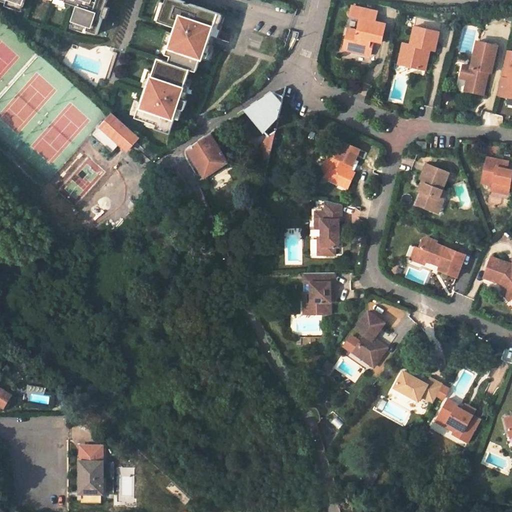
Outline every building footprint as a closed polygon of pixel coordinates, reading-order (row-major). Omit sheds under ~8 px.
[(24,5),(9,0),(7,0),(7,4),(22,9),(24,5)] [(9,0),(24,5),(25,0),(67,0),(67,1),(79,5),(74,22),(89,28),(99,31),(104,16),(103,16),(108,0),(9,0)] [(190,83),(194,69),(200,71),(204,58),(206,59),(210,44),(216,26),(220,12),(191,3),(191,5),(187,3),(187,2),(180,0),(163,0),(163,2),(157,21),(176,26),(172,38),(168,54),(173,56),(171,62),(160,59),(156,72),(151,88),(142,119),(153,122),(163,125),(162,129),(177,134),(181,119),(184,108),(189,110),(190,110),(193,101),(191,100),(186,99),(190,83)] [(163,2),(158,1),(152,19),(157,21),(163,2)] [(360,28),(351,25),(346,46),(369,52),(373,37),(376,37),(384,39),(388,21),(378,19),(380,9),(355,3),(353,13),(363,16),(360,28)] [(224,13),(220,12),(216,26),(220,28),(224,13)] [(89,28),(74,22),(72,26),(88,32),(89,28)] [(425,53),(431,54),(432,49),(437,51),(442,32),(418,25),(413,43),(406,41),(403,52),(410,54),(407,64),(421,68),(425,53)] [(172,38),(166,36),(162,52),(168,54),(172,38)] [(462,76),(469,78),(468,83),(477,85),(475,91),(484,93),(489,76),(486,75),(488,70),(493,71),(499,45),(479,40),(473,66),(465,64),(462,76)] [(215,45),(210,44),(206,59),(210,60),(215,45)] [(511,50),(509,50),(498,94),(508,96),(511,96),(511,50)] [(410,54),(403,52),(400,62),(407,64),(410,54)] [(421,68),(427,69),(431,54),(425,53),(421,68)] [(156,72),(151,71),(146,87),(151,88),(156,72)] [(186,99),(191,100),(195,84),(190,83),(186,99)] [(467,89),(475,91),(477,85),(468,83),(467,89)] [(246,110),(268,135),(270,137),(275,131),(283,96),(274,92),(267,97),(246,110)] [(137,138),(113,116),(102,129),(127,150),(137,138)] [(275,131),(270,137),(268,135),(260,150),(266,153),(269,155),(275,131)] [(210,133),(187,150),(203,176),(225,163),(227,160),(210,133)] [(333,145),(323,165),(326,174),(339,180),(342,175),(351,180),(356,170),(349,166),(352,161),(354,162),(362,146),(345,138),(340,148),(333,145)] [(509,161),(489,156),(484,179),(495,182),(493,189),(509,192),(511,185),(511,169),(508,168),(508,165),(509,161)] [(443,169),(427,163),(420,181),(422,182),(426,183),(423,192),(418,204),(435,211),(439,198),(444,200),(447,191),(436,187),(443,169)] [(176,168),(159,177),(169,187),(182,178),(176,168)] [(339,180),(349,185),(351,180),(342,175),(339,180)] [(327,197),(327,208),(316,208),(316,216),(322,216),(322,224),(322,234),(322,251),(335,251),(336,242),(339,243),(339,234),(339,225),(339,216),(342,217),(342,201),(327,197)] [(435,211),(439,212),(444,200),(439,198),(435,211)] [(479,229),(472,235),(477,241),(484,234),(479,229)] [(437,240),(427,236),(424,238),(421,247),(418,255),(427,259),(441,265),(441,266),(450,270),(449,272),(457,275),(466,254),(436,243),(437,240)] [(418,255),(421,247),(417,245),(412,258),(425,263),(427,259),(418,255)] [(511,263),(492,256),(487,271),(495,274),(493,279),(500,282),(507,288),(511,293),(511,263)] [(335,290),(335,269),(303,269),(303,279),(311,279),(311,310),(331,310),(331,299),(330,290),(335,290)] [(510,300),(511,297),(511,293),(507,288),(502,292),(510,300)] [(357,326),(366,333),(357,346),(354,350),(364,357),(366,352),(378,360),(388,345),(387,344),(374,335),(385,320),(369,309),(357,326)] [(366,352),(364,357),(375,364),(378,360),(366,352)] [(427,385),(404,371),(394,388),(418,401),(421,396),(432,403),(442,385),(430,378),(427,385)] [(0,404),(4,407),(11,394),(0,387),(0,404)] [(457,405),(447,400),(438,418),(461,431),(457,437),(467,443),(479,420),(472,416),(470,419),(461,414),(462,410),(456,407),(457,405)] [(472,416),(462,410),(461,414),(470,419),(472,416)] [(461,431),(438,418),(435,422),(454,432),(453,435),(457,437),(461,431)] [(103,493),(103,461),(103,444),(98,444),(91,449),(91,461),(81,461),(81,491),(90,490),(90,493),(103,493)]
